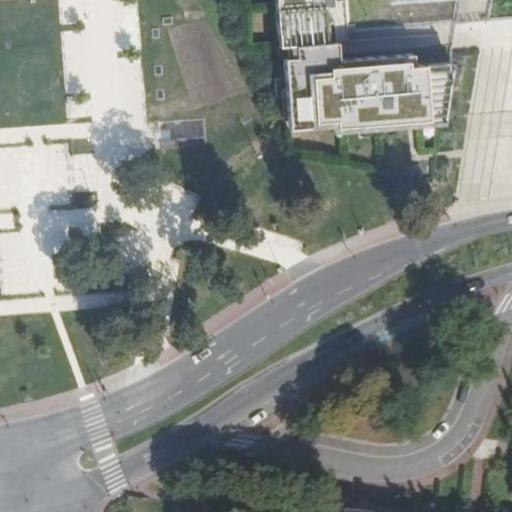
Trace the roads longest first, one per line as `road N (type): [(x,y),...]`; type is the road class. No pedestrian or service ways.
road 1 (tertiary): [(511,221),(394,253),(169,392),(36,440)]
road 2 (residential): [(206,430),(266,451),(388,471),(426,460),(466,422),(511,308)]
road 3 (tertiary): [(206,430),(380,322),(511,275)]
road 4 (tertiary): [(71,499),(206,430)]
